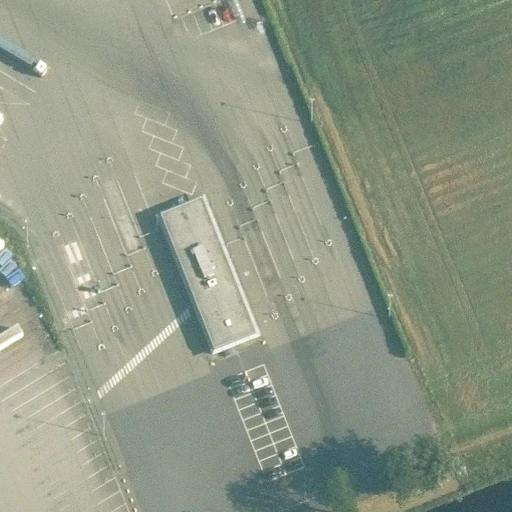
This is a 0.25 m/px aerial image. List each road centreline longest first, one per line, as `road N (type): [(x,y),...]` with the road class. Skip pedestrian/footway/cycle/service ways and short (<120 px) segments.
road 1 (unknown): [(270,511),(341,477),(374,419),(380,391),(374,333),(291,116),(247,67),(27,0)]
road 2 (unknown): [(0,66),(133,175),(165,270),(187,375),(192,459),(182,511)]
road 3 (unknown): [(0,129),(169,511)]
